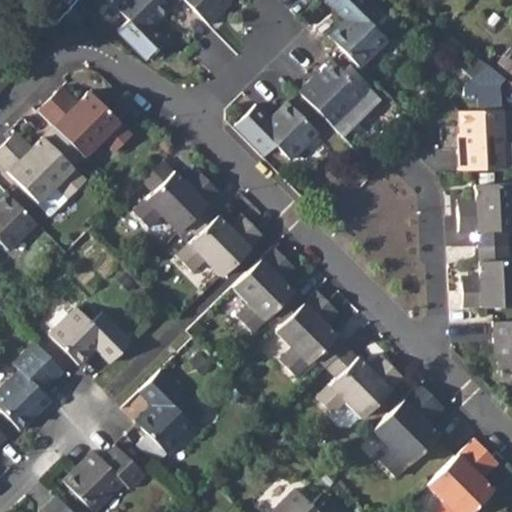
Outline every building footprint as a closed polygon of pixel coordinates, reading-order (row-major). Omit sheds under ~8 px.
[(117,29),(146,60),(168,38),(154,24),(171,8),(162,0),(116,0),(112,4),(127,19),(117,29)] [(183,0),(208,25),(219,13),(217,11),(228,0),(183,0)] [(324,0),(345,20),(329,37),(360,68),(387,39),(373,25),(383,14),(368,0),(324,0)] [(485,65),(465,50),(460,55),(460,69),(471,80),(485,65)] [(299,92),(333,127),(365,95),(334,64),(315,83),(312,80),(299,92)] [(471,80),(470,80),(475,85),(499,86),(504,80),(485,65),(471,80)] [(63,86),(58,91),(74,107),(79,101),(63,86)] [(91,90),(79,101),(74,107),(58,91),(38,110),(54,126),(84,157),(103,138),(116,151),(133,133),(91,90)] [(275,145),(290,159),(318,132),(287,100),(270,117),(256,104),(235,124),(265,155),(275,145)] [(460,152),(462,173),(509,170),(505,111),(461,113),(464,152),(460,152)] [(54,126),(43,136),(74,167),(84,157),(54,126)] [(17,130),(12,136),(28,152),(33,146),(17,130)] [(0,148),(0,162),(39,202),(56,185),(69,197),(87,180),(74,167),(43,136),(33,146),(28,152),(12,136),(0,148)] [(142,180),(152,191),(174,169),(163,159),(142,180)] [(197,167),(184,179),(189,185),(202,172),(197,167)] [(184,179),(174,169),(152,191),(133,210),(149,226),(161,214),(179,231),(186,224),(207,203),(220,190),(202,172),(189,185),(184,179)] [(461,232),(477,231),(508,229),(511,229),(511,182),(475,186),(476,198),(476,207),(458,208),(461,232)] [(51,215),(69,197),(56,185),(39,202),(51,215)] [(0,239),(10,250),(37,223),(6,192),(0,197),(0,239)] [(458,199),(458,208),(476,207),(476,198),(458,199)] [(186,224),(196,235),(217,214),(207,203),(186,224)] [(240,211),(228,224),(233,229),(245,216),(240,211)] [(228,224),(217,214),(196,235),(177,254),(192,270),(205,258),(221,275),(263,233),(245,216),(233,229),(228,224)] [(509,246),(508,229),(477,231),(479,247),(509,246)] [(287,285),(282,279),(294,266),(274,246),(232,287),(250,304),(238,317),(254,333),(272,314),(282,324),(305,302),(287,285)] [(479,247),(479,262),(510,260),(509,246),(479,247)] [(479,262),(480,277),(481,284),(463,285),(465,309),(511,306),(511,259),(510,260),(479,262)] [(299,272),(294,266),(282,279),(287,285),(299,272)] [(463,277),(463,285),(481,284),(480,277),(463,277)] [(305,302),(282,324),(275,332),(293,349),(280,362),(296,378),(315,358),(326,369),(347,348),(330,329),(325,325),(338,312),(317,290),(305,302)] [(50,337),(80,367),(97,350),(111,364),(132,343),(104,314),(95,323),(80,308),(50,337)] [(342,317),(338,312),(325,325),(330,329),(342,317)] [(498,344),(500,381),(511,380),(511,322),(494,323),(495,344),(498,344)] [(38,343),(30,351),(59,380),(67,372),(38,343)] [(326,369),(336,379),(358,358),(347,348),(326,369)] [(44,394),(59,380),(30,351),(15,365),(23,372),(0,393),(0,411),(21,434),(52,402),(44,394)] [(379,357),(369,369),(374,374),(385,363),(379,357)] [(369,369),(358,358),(336,379),(317,398),(333,415),(345,405),(361,419),(402,379),(385,363),(374,374),(369,369)] [(166,457),(194,429),(179,414),(190,404),(159,372),(138,393),(153,408),(135,426),(166,457)] [(438,436),(430,428),(422,420),(437,403),(418,385),(385,419),(402,437),(390,449),(407,466),(438,436)] [(446,411),(437,403),(422,420),(430,428),(446,411)] [(204,419),(190,404),(179,414),(194,429),(204,419)] [(472,511),(492,492),(484,484),(477,476),(492,460),(474,439),(439,474),(457,492),(444,504),(451,511),(472,511)] [(64,482),(93,511),(95,511),(124,484),(131,491),(145,477),(115,446),(101,459),(93,451),(64,482)] [(501,467),(492,460),(477,476),(484,484),(501,467)] [(268,511),(338,511),(319,493),(308,503),(294,488),(268,511)] [(70,511),(57,499),(43,511),(70,511)]
